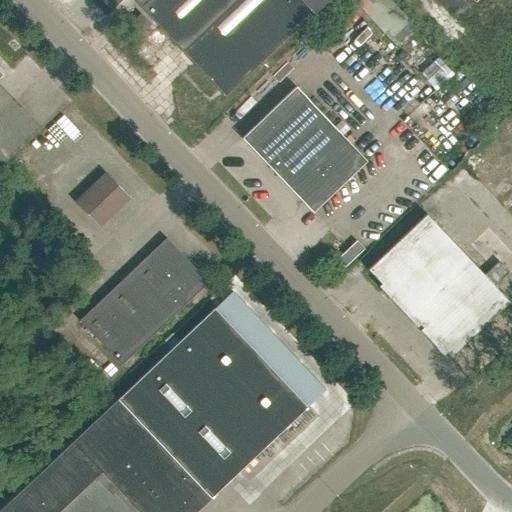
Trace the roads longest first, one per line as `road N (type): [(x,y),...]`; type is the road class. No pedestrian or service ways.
road 1 (unclassified): [(412,408),(31,0)]
road 2 (unclassified): [(303,511),(412,408)]
road 3 (unclassified): [(511,498),(412,408)]
